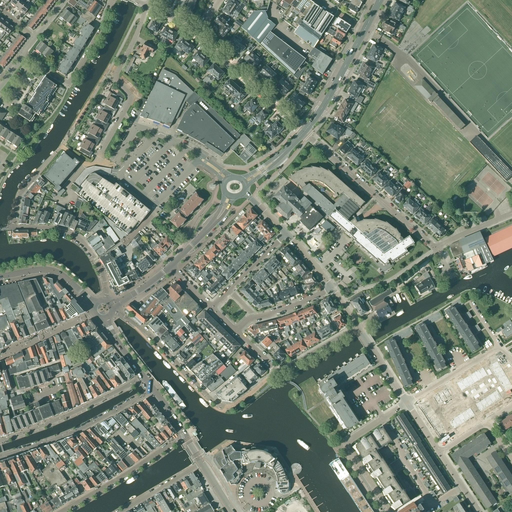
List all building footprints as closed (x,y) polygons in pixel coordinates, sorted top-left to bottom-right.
[(25,4),(22,2),(23,0),(23,1),(23,0),(20,0),(20,1),(15,7),(20,11),(25,4)] [(85,9),(87,5),(79,0),(77,3),(76,2),(74,4),(73,6),(74,7),(77,3),(85,9)] [(164,0),(168,1),(168,2),(172,3),(172,4),(175,5),(175,6),(181,8),(181,9),(186,11),(185,11),(192,13),(196,0),(164,0)] [(234,10),(236,7),(239,9),(240,6),(231,0),(229,0),(226,5),(234,10)] [(281,0),(281,1),(290,6),(281,18),(296,29),(293,33),(313,48),(334,17),(307,0),(281,0)] [(359,9),(361,3),(355,0),(348,0),(352,2),(351,3),(350,4),(359,9)] [(25,4),(20,11),(25,15),(30,8),(26,5),(27,4),(28,5),(30,2),(28,1),(25,4)] [(48,12),(51,7),(45,2),(41,7),(48,12)] [(95,17),(102,7),(95,2),(93,4),(90,8),(88,11),(87,12),(95,17)] [(350,4),(351,3),(350,3),(349,4),(346,2),(344,4),(349,7),(348,9),(356,14),(359,9),(350,4)] [(391,9),(400,15),(402,11),(403,12),(405,9),(395,4),(393,7),(392,6),(391,9)] [(239,14),(234,10),(226,5),(224,9),(223,12),(232,18),(234,15),(236,17),(239,14)] [(44,17),(48,12),(41,7),(37,11),(44,17)] [(399,18),(400,15),(391,9),(389,12),(390,13),(389,16),(398,21),(400,18),(399,18)] [(65,21),(71,14),(65,10),(59,17),(65,21)] [(40,21),(44,17),(37,11),(33,16),(40,21)] [(96,18),(95,17),(87,12),(84,15),(82,14),(81,17),(86,21),(91,25),(96,18)] [(304,61),(304,60),(269,34),(276,25),(267,19),(268,18),(264,12),(254,12),(241,28),(293,76),(304,61)] [(71,14),(65,21),(71,26),(77,19),(71,14)] [(37,26),(40,21),(33,16),(30,21),(37,26)] [(228,27),(225,24),(226,23),(223,20),(223,19),(220,16),(214,22),(217,24),(216,25),(216,26),(215,27),(215,28),(216,29),(216,30),(217,31),(218,31),(217,32),(223,37),(229,29),(233,32),(234,31),(235,32),(240,27),(234,23),(231,27),(229,26),(228,27)] [(84,23),(86,21),(81,17),(77,22),(81,25),(83,23),(84,23)] [(346,34),(350,27),(338,18),(337,19),(335,18),(331,24),(333,25),(336,27),(338,29),(346,34)] [(4,31),(9,25),(4,21),(0,26),(0,30),(0,29),(1,29),(4,31)] [(33,31),(37,26),(30,21),(26,26),(33,31)] [(160,25),(156,23),(156,22),(154,21),(154,23),(153,22),(148,31),(151,34),(152,31),(156,33),(160,25)] [(389,24),(384,22),(381,27),(387,30),(386,33),(392,36),(396,28),(398,26),(395,24),(390,22),(389,24)] [(4,31),(0,35),(0,40),(5,34),(4,33),(5,32),(9,35),(14,28),(9,25),(4,31)] [(63,63),(59,69),(60,69),(59,73),(65,77),(94,29),(87,25),(85,28),(84,27),(82,30),(81,30),(80,33),(82,34),(78,40),(77,39),(76,39),(74,41),(75,42),(73,45),(75,46),(73,49),(70,47),(68,50),(70,51),(66,56),(65,56),(63,59),(61,62),(63,63)] [(163,46),(164,43),(171,31),(164,27),(163,30),(161,35),(164,37),(164,38),(165,39),(164,40),(163,39),(162,42),(161,41),(160,43),(163,46)] [(346,34),(338,29),(336,33),(328,28),(327,31),(342,40),(343,38),(344,37),(345,37),(346,35),(345,34),(346,34)] [(171,31),(164,43),(163,46),(165,47),(166,45),(168,42),(167,41),(168,40),(169,41),(169,40),(173,42),(176,37),(176,38),(178,35),(171,31)] [(341,42),(342,40),(327,31),(325,33),(334,38),(331,42),(329,45),(335,49),(337,45),(339,46),(339,45),(341,45),(341,44),(341,43),(341,42)] [(14,39),(22,45),(26,40),(18,34),(14,39)] [(239,44),(242,40),(239,37),(238,38),(236,36),(230,43),(229,45),(231,47),(231,48),(233,50),(239,44)] [(18,49),(22,45),(14,39),(11,43),(18,49)] [(180,54),(188,43),(183,39),(177,46),(180,48),(177,52),(180,54)] [(41,54),(47,47),(41,42),(36,50),(41,54)] [(155,48),(150,46),(150,45),(145,42),(143,47),(141,47),(140,49),(141,50),(139,54),(141,55),(140,57),(144,60),(148,52),(152,54),(155,48)] [(15,54),(18,49),(11,43),(7,48),(15,54)] [(192,55),(196,50),(193,48),(193,47),(188,43),(180,54),(182,56),(185,52),(188,54),(189,53),(192,55)] [(252,45),(250,43),(247,46),(244,44),(242,46),(239,44),(233,50),(235,52),(236,52),(238,54),(240,52),(241,53),(246,47),(249,49),(252,45)] [(370,52),(382,58),(384,56),(380,54),(382,50),(373,46),(372,47),(371,48),(371,49),(370,52)] [(47,47),(41,54),(47,59),(53,52),(47,47)] [(11,59),(15,54),(7,48),(3,53),(11,59)] [(315,61),(311,67),(322,75),(332,60),(314,49),(308,56),(315,61)] [(194,66),(204,56),(199,51),(198,52),(196,50),(192,55),(194,57),(192,58),(196,61),(192,65),(194,66)] [(249,64),(259,54),(258,52),(254,56),(251,53),(247,57),(247,56),(246,56),(247,57),(244,59),(245,60),(245,61),(246,63),(247,62),(249,64)] [(381,61),(382,58),(370,52),(368,55),(367,57),(366,58),(375,63),(377,59),(381,61)] [(0,57),(7,63),(11,59),(3,53),(0,57)] [(259,54),(249,64),(252,66),(251,67),(253,69),(254,68),(255,69),(257,66),(257,67),(258,66),(257,66),(261,62),(257,59),(261,55),(259,54)] [(204,56),(194,66),(196,68),(199,64),(203,67),(209,60),(204,56)] [(130,71),(132,68),(132,67),(131,67),(135,58),(131,57),(126,68),(124,72),(126,73),(128,69),(130,71)] [(205,82),(206,83),(209,79),(209,80),(218,71),(219,69),(213,64),(211,66),(212,67),(208,71),(210,74),(209,75),(207,77),(206,77),(205,77),(202,81),(204,83),(205,82)] [(375,66),(375,65),(374,65),(373,67),(366,64),(365,65),(363,64),(362,66),(362,67),(361,68),(361,69),(369,74),(372,75),(376,69),(378,70),(379,68),(375,66)] [(265,78),(275,66),(274,65),(273,66),(269,70),(266,67),(262,70),(262,71),(259,73),(260,74),(260,75),(262,76),(265,78)] [(304,84),(312,89),(313,89),(314,88),(315,87),(314,86),(316,83),(314,81),(315,80),(310,78),(311,76),(312,77),(314,73),(312,72),(313,69),(307,65),(305,68),(309,70),(306,74),(307,74),(305,77),(308,78),(304,84)] [(275,66),(265,78),(267,80),(267,81),(268,83),(269,82),(270,83),(272,80),(273,80),(272,80),(276,76),(272,73),(276,69),(276,68),(277,68),(275,66)] [(209,80),(206,83),(209,86),(214,80),(214,79),(215,78),(218,80),(222,76),(222,77),(224,74),(219,69),(218,71),(209,80)] [(367,77),(369,74),(361,69),(360,70),(359,72),(358,74),(360,75),(359,77),(365,80),(368,82),(369,81),(370,79),(367,77)] [(156,83),(139,117),(143,118),(143,119),(146,120),(146,119),(154,122),(160,124),(163,125),(170,128),(175,117),(178,118),(185,102),(194,93),(178,78),(175,76),(163,70),(156,83)] [(24,112),(21,110),(18,115),(30,123),(31,121),(32,122),(35,118),(33,118),(36,114),(38,116),(39,115),(41,116),(49,104),(47,103),(48,101),(47,101),(48,100),(49,101),(57,89),(56,88),(57,87),(45,78),(35,93),(36,94),(27,108),(24,112)] [(288,81),(286,79),(283,82),(280,80),(279,82),(279,83),(275,87),(276,88),(276,89),(277,90),(279,92),(288,81)] [(288,81),(279,92),(281,94),(282,94),(283,94),(285,95),(289,91),(290,91),(292,88),(290,86),(290,85),(288,84),(289,83),(290,83),(292,81),(290,79),(288,81)] [(437,95),(422,79),(414,86),(428,101),(428,100),(429,101),(429,102),(431,103),(433,101),(433,102),(437,106),(461,130),(465,126),(438,97),(438,96),(437,94),(437,95)] [(226,95),(235,85),(230,80),(226,84),(225,84),(225,85),(224,87),(228,91),(227,92),(226,91),(224,93),(226,95)] [(304,84),(300,82),(299,85),(303,87),(299,93),(303,96),(305,93),(309,96),(309,95),(310,95),(311,93),(311,92),(312,89),(304,84)] [(374,87),(364,82),(363,85),(356,82),(356,83),(354,82),(351,87),(360,92),(361,89),(365,91),(367,88),(368,87),(372,90),(374,87)] [(235,96),(241,90),(235,85),(226,95),(228,97),(230,94),(229,94),(230,92),(234,96),(235,96)] [(358,95),(360,92),(351,87),(348,93),(350,94),(349,95),(356,98),(354,101),(360,104),(363,99),(360,97),(358,95)] [(234,96),(234,97),(231,100),(233,102),(235,101),(237,99),(240,102),(247,95),(241,90),(235,96),(234,96)] [(106,100),(116,106),(119,102),(121,104),(123,100),(110,93),(106,100)] [(194,93),(185,102),(191,107),(184,114),(176,131),(177,131),(177,130),(182,132),(182,133),(188,136),(194,140),(199,143),(205,146),(205,145),(210,148),(210,149),(211,148),(216,152),(215,153),(216,152),(220,155),(220,156),(239,136),(194,93)] [(299,110),(304,105),(299,100),(300,98),(297,96),(291,103),(299,110)] [(114,110),(116,106),(106,100),(104,104),(106,105),(104,108),(115,115),(117,111),(114,110)] [(253,111),(258,106),(252,100),(244,108),(241,112),(244,114),(247,110),(251,114),(252,114),(253,114),(253,113),(253,112),(253,111)] [(353,113),(357,104),(353,102),(352,104),(347,101),(347,102),(345,100),(342,105),(341,105),(341,106),(353,113)] [(353,113),(341,106),(339,108),(339,107),(337,110),(338,111),(337,111),(345,116),(347,112),(352,115),(353,113)] [(113,118),(115,115),(104,108),(102,112),(100,110),(98,114),(108,120),(110,117),(113,118)] [(265,114),(262,111),(256,118),(255,117),(254,118),(253,117),(249,121),(252,125),(254,123),(258,126),(261,122),(261,123),(262,122),(264,121),(263,120),(268,115),(268,114),(266,113),(265,113),(265,114)] [(345,116),(337,111),(337,112),(337,113),(335,117),(337,119),(336,120),(341,123),(342,122),(344,124),(347,117),(345,116)] [(106,124),(108,120),(98,114),(95,118),(98,120),(96,123),(106,129),(108,125),(106,124)] [(277,133),(277,134),(278,134),(281,131),(283,129),(276,122),(273,126),(271,124),(268,122),(266,123),(277,133)] [(105,132),(106,129),(96,123),(94,126),(92,125),(90,129),(100,135),(102,131),(105,132)] [(271,140),(277,134),(277,133),(266,123),(265,125),(267,127),(266,128),(268,129),(265,133),(269,137),(269,138),(271,140)] [(331,124),(326,132),(328,133),(331,135),(331,136),(337,140),(337,139),(340,135),(342,137),(346,132),(347,133),(346,135),(349,137),(352,133),(347,130),(343,127),(342,130),(336,126),(335,127),(331,124)] [(0,136),(5,140),(11,131),(5,127),(0,134),(0,136)] [(98,138),(100,135),(90,129),(87,133),(89,134),(88,137),(98,143),(100,140),(98,138)] [(11,144),(17,135),(11,131),(5,140),(11,144)] [(21,143),(23,139),(17,135),(11,144),(17,148),(21,143)] [(258,148),(244,135),(246,136),(241,142),(239,140),(230,149),(233,151),(240,144),(244,148),(243,149),(245,150),(239,157),(244,162),(252,155),(253,156),(257,152),(256,151),(258,148)] [(477,136),(470,143),(506,182),(511,176),(511,172),(507,167),(506,168),(505,167),(505,166),(494,154),(494,155),(492,153),(493,153),(481,141),(480,140),(480,139),(477,136)] [(96,146),(98,143),(88,137),(86,140),(84,139),(82,143),(92,149),(94,145),(96,146)] [(345,144),(339,150),(340,151),(339,151),(342,154),(343,153),(345,155),(350,148),(351,149),(353,147),(347,141),(345,144)] [(90,153),(92,149),(82,143),(79,147),(81,148),(80,152),(90,158),(92,154),(90,153)] [(352,161),(361,150),(359,148),(357,151),(355,153),(352,150),(346,156),(347,157),(347,158),(349,159),(350,159),(352,161)] [(361,150),(352,161),(354,163),(354,164),(356,165),(357,165),(357,166),(363,160),(360,157),(361,155),(363,152),(361,150)] [(73,162),(65,155),(65,154),(64,152),(61,156),(62,157),(59,160),(58,159),(56,161),(57,162),(54,166),(53,165),(51,167),(52,168),(49,171),(48,171),(46,172),(47,173),(44,177),(56,187),(53,190),(60,195),(64,191),(59,187),(79,163),(75,160),(73,162)] [(372,165),(372,164),(370,163),(370,161),(368,159),(367,160),(365,161),(359,168),(360,168),(360,169),(362,171),(363,171),(365,173),(372,165)] [(372,165),(365,173),(367,175),(367,176),(369,177),(370,177),(370,178),(376,171),(373,168),(374,167),(374,166),(376,164),(374,162),(372,164),(372,165)] [(83,170),(73,184),(78,188),(74,193),(79,196),(77,200),(82,203),(83,200),(103,216),(121,240),(123,238),(123,237),(124,237),(125,237),(135,230),(139,224),(149,211),(104,175),(112,176),(113,169),(93,167),(83,170)] [(320,169),(311,167),(310,168),(312,168),(311,168),(302,169),(303,169),(303,170),(294,173),(296,173),(288,179),(289,178),(289,179),(289,180),(297,186),(296,187),(297,187),(298,185),(301,189),(302,188),(303,189),(302,190),(306,193),(306,194),(315,202),(313,205),(327,218),(329,217),(354,240),(354,241),(376,261),(377,260),(384,266),(388,263),(387,262),(389,260),(391,263),(407,252),(405,250),(414,244),(409,236),(403,240),(402,239),(400,237),(400,238),(399,237),(400,237),(400,236),(395,229),(395,230),(386,223),(385,223),(386,223),(385,223),(374,220),(362,220),(362,221),(363,221),(356,223),(352,214),(358,207),(360,209),(360,208),(359,208),(364,203),(327,170),(327,171),(328,172),(319,168),(320,169)] [(387,172),(386,172),(384,170),(380,175),(378,173),(371,180),(374,182),(375,182),(377,183),(382,177),(383,176),(387,172)] [(382,177),(377,183),(379,185),(378,186),(381,188),(387,181),(385,179),(386,178),(385,178),(389,174),(387,172),(383,176),(382,177)] [(35,184),(40,189),(46,182),(40,177),(35,184)] [(388,193),(393,186),(391,184),(392,183),(390,181),(383,189),(385,190),(384,191),(386,193),(387,193),(388,193)] [(35,195),(40,189),(35,184),(29,190),(35,195)] [(393,186),(388,193),(388,195),(390,196),(391,196),(392,197),(400,188),(401,188),(403,186),(401,185),(400,187),(398,185),(396,188),(393,186)] [(296,199),(295,198),(284,187),(274,197),(282,205),(277,205),(274,208),(278,213),(280,213),(281,215),(282,216),(287,220),(290,216),(290,215),(294,214),(299,218),(301,220),(299,222),(309,231),(313,226),(318,221),(322,217),(312,208),(311,208),(312,206),(304,198),(301,201),(301,203),(296,198),(296,199)] [(399,203),(405,197),(402,194),(405,192),(401,189),(399,191),(400,192),(395,197),(396,198),(395,200),(396,200),(396,201),(397,203),(399,203)] [(30,201),(35,195),(29,190),(23,197),(30,201)] [(203,201),(194,192),(192,194),(194,192),(196,194),(180,210),(178,209),(174,213),(177,216),(176,216),(177,218),(175,220),(173,219),(173,220),(172,220),(171,222),(170,221),(169,221),(170,222),(178,229),(186,220),(184,219),(186,217),(187,218),(190,215),(189,214),(192,211),(192,212),(198,206),(197,206),(200,203),(200,204),(203,201)] [(29,208),(30,201),(23,197),(21,207),(29,208)] [(407,211),(416,200),(415,199),(413,201),(414,202),(412,203),(408,200),(403,206),(404,207),(404,208),(407,211)] [(415,205),(418,202),(416,200),(407,211),(411,214),(412,214),(418,208),(419,206),(417,204),(415,205)] [(28,216),(29,208),(21,207),(20,215),(28,216)] [(79,221),(82,215),(85,209),(80,207),(75,218),(74,220),(70,229),(74,231),(75,228),(79,221)] [(418,221),(425,214),(423,212),(424,211),(421,208),(414,216),(414,217),(418,221)] [(248,212),(246,214),(252,221),(255,223),(257,222),(254,219),(257,216),(250,209),(250,210),(249,210),(248,211),(248,212)] [(50,214),(44,212),(43,214),(38,212),(33,225),(45,224),(50,214)] [(64,215),(63,215),(58,212),(58,213),(57,215),(52,224),(59,226),(63,218),(62,217),(64,215)] [(64,227),(70,215),(65,213),(64,215),(62,217),(63,218),(59,226),(64,227)] [(246,214),(245,214),(245,215),(244,214),(243,216),(241,219),(248,225),(252,221),(246,214)] [(425,214),(418,221),(423,225),(424,224),(424,225),(430,218),(425,214)] [(26,225),(28,216),(20,215),(18,225),(26,225)] [(74,220),(75,218),(70,215),(64,227),(69,228),(70,229),(74,220)] [(86,218),(82,215),(79,221),(75,228),(86,233),(87,231),(88,232),(98,222),(97,221),(97,222),(92,221),(91,223),(85,220),(86,218)] [(102,242),(109,237),(102,228),(107,224),(102,218),(91,231),(94,234),(86,240),(92,249),(102,242),(101,242),(102,242)] [(253,231),(248,225),(241,219),(239,221),(238,221),(237,222),(237,223),(236,224),(243,230),(245,228),(247,229),(250,232),(251,233),(253,231)] [(430,230),(436,223),(432,219),(426,226),(430,230)] [(326,221),(321,226),(329,234),(335,228),(326,221)] [(260,232),(267,226),(266,226),(266,225),(265,224),(264,224),(262,222),(253,231),(255,232),(258,230),(260,232)] [(444,223),(443,222),(440,224),(439,226),(436,223),(430,230),(435,234),(444,223)] [(444,223),(435,234),(439,238),(445,231),(443,229),(448,223),(445,222),(444,223)] [(230,230),(242,242),(244,240),(242,237),(241,237),(241,236),(243,234),(235,225),(234,225),(233,225),(232,227),(232,228),(230,230)] [(494,257),(511,248),(511,225),(485,238),(494,257)] [(271,231),(269,229),(269,228),(268,227),(267,227),(267,226),(260,232),(263,235),(260,237),(256,240),(259,242),(263,238),(264,238),(271,231)] [(114,244),(119,240),(109,227),(105,231),(114,244)] [(240,244),(242,242),(230,230),(229,231),(228,232),(227,232),(226,233),(226,234),(225,234),(232,241),(235,238),(235,239),(236,239),(238,241),(237,241),(240,244)] [(263,238),(259,242),(262,246),(264,244),(262,242),(265,240),(267,241),(268,241),(270,239),(269,239),(273,235),(274,235),(274,233),(273,233),(271,230),(271,231),(264,238),(263,238)] [(469,258),(488,250),(483,238),(480,233),(459,241),(459,242),(462,248),(452,252),(454,257),(464,253),(466,259),(469,258)] [(228,244),(229,245),(230,244),(235,249),(237,247),(232,242),(231,243),(224,236),(222,238),(221,238),(220,239),(220,240),(219,240),(226,247),(228,244)] [(104,246),(95,252),(98,257),(106,252),(115,246),(109,237),(102,242),(104,246)] [(160,239),(168,248),(170,247),(171,247),(173,245),(172,244),(173,244),(167,237),(164,240),(162,237),(160,239)] [(331,242),(326,238),(318,247),(323,251),(331,242)] [(167,250),(168,248),(160,239),(158,241),(160,243),(158,246),(164,252),(165,252),(167,251),(167,250)] [(245,240),(256,252),(258,250),(259,250),(260,249),(260,248),(261,247),(255,241),(252,244),(247,239),(246,240),(245,240)] [(222,252),(221,253),(224,256),(226,258),(227,256),(223,252),(223,251),(224,250),(223,249),(226,247),(219,240),(219,241),(218,241),(217,242),(217,243),(215,245),(222,252)] [(255,253),(256,252),(245,240),(243,242),(249,247),(246,250),(253,256),(255,254),(255,253)] [(92,249),(95,252),(104,246),(102,242),(101,242),(102,242),(92,249)] [(450,246),(452,252),(462,248),(459,242),(450,246)] [(164,252),(158,246),(155,243),(151,247),(153,249),(153,250),(159,257),(160,256),(160,257),(163,255),(162,254),(164,252)] [(117,248),(123,254),(126,251),(120,244),(118,246),(117,248)] [(218,255),(219,256),(220,255),(223,258),(224,259),(226,258),(224,256),(221,253),(214,246),(212,248),(211,248),(209,249),(209,250),(215,258),(218,255)] [(282,251),(280,253),(282,255),(278,259),(280,261),(284,257),(284,258),(285,257),(290,252),(286,247),(285,248),(284,248),(282,250),(282,251)] [(120,255),(123,254),(117,248),(99,259),(104,266),(120,255)] [(148,252),(147,251),(147,250),(145,248),(143,250),(146,254),(153,262),(154,261),(155,262),(157,260),(156,259),(157,259),(158,257),(151,249),(148,252)] [(253,256),(246,250),(244,252),(241,249),(239,251),(248,260),(250,258),(253,256)] [(204,255),(210,262),(214,266),(215,264),(213,262),(214,261),(213,260),(215,258),(209,250),(209,251),(207,251),(206,252),(206,253),(204,255)] [(469,258),(472,266),(476,265),(477,269),(481,267),(482,269),(485,268),(487,265),(486,264),(494,261),(492,258),(488,250),(469,258)] [(246,262),(248,260),(239,251),(238,252),(241,255),(238,258),(244,264),(247,262),(246,262)] [(289,262),(295,256),(291,251),(290,252),(285,257),(288,261),(289,262)] [(456,263),(466,259),(464,253),(454,257),(456,263)] [(204,267),(207,264),(209,266),(210,265),(212,267),(214,266),(210,262),(209,262),(203,256),(201,258),(200,258),(198,260),(199,260),(198,261),(204,267)] [(285,266),(284,266),(286,268),(290,263),(293,266),(300,260),(295,256),(289,262),(288,261),(284,265),(285,266)] [(244,264),(238,258),(236,260),(233,257),(231,259),(240,268),(242,266),(244,264)] [(277,267),(280,270),(281,269),(280,267),(279,266),(281,264),(275,257),(271,261),(277,267)] [(141,274),(145,271),(147,269),(151,266),(145,258),(135,266),(141,274)] [(474,270),(472,266),(469,258),(466,259),(456,263),(459,271),(460,273),(468,270),(469,272),(474,270)] [(118,259),(104,266),(111,280),(109,281),(112,289),(113,288),(116,296),(127,291),(125,286),(126,287),(128,285),(129,284),(129,285),(135,281),(141,278),(136,269),(131,261),(122,266),(118,259)] [(238,270),(240,268),(231,259),(229,260),(232,263),(230,266),(236,272),(238,270)] [(202,269),(204,267),(198,261),(197,261),(196,262),(196,263),(194,265),(198,269),(208,280),(210,278),(207,276),(208,274),(206,272),(205,273),(202,269)] [(275,269),(277,267),(271,261),(267,265),(276,274),(278,272),(276,270),(275,269)] [(297,273),(305,267),(301,261),(294,267),(297,270),(296,271),(297,273)] [(236,272),(230,266),(227,268),(224,265),(222,263),(220,265),(223,267),(232,276),(233,274),(234,275),(236,272)] [(264,268),(270,274),(271,273),(275,277),(277,275),(276,274),(267,265),(264,268)] [(198,269),(197,270),(193,266),(191,268),(190,268),(188,270),(189,270),(188,271),(192,275),(191,275),(193,277),(193,276),(194,277),(196,279),(200,275),(204,279),(202,281),(204,284),(208,280),(198,269)] [(230,278),(232,276),(223,267),(221,269),(224,272),(221,274),(227,280),(228,280),(229,280),(230,279),(230,278)] [(296,274),(293,276),(294,278),(299,274),(299,275),(300,274),(303,277),(309,272),(305,267),(297,273),(295,274),(296,274)] [(259,273),(270,283),(271,282),(268,279),(267,277),(269,275),(263,269),(259,273)] [(268,285),(270,283),(259,273),(256,276),(262,282),(264,280),(265,282),(268,285)] [(217,281),(222,286),(223,284),(225,284),(225,282),(226,282),(220,276),(218,278),(214,274),(212,276),(214,278),(216,280),(217,281)] [(307,285),(314,279),(314,278),(313,276),(312,277),(312,276),(311,276),(309,275),(303,279),(307,284),(307,285)] [(263,284),(262,282),(256,276),(252,280),(257,285),(258,286),(260,284),(262,285),(264,288),(266,286),(263,284)] [(67,315),(47,278),(42,278),(46,286),(49,292),(51,296),(64,322),(69,319),(67,315)] [(65,299),(71,296),(68,293),(64,289),(58,282),(53,280),(47,278),(67,315),(69,319),(69,320),(78,316),(70,306),(65,299)] [(429,292),(435,289),(434,287),(429,278),(420,283),(421,284),(416,287),(420,295),(428,290),(429,292)] [(43,295),(41,289),(36,279),(18,283),(30,314),(37,333),(50,327),(42,309),(44,308),(43,306),(49,304),(46,298),(45,299),(43,295)] [(307,285),(307,284),(300,290),(301,293),(304,290),(307,288),(309,291),(313,288),(312,287),(317,283),(314,279),(307,285)] [(217,290),(222,286),(217,281),(212,286),(211,287),(210,286),(215,292),(216,292),(217,291),(217,290)] [(244,294),(251,287),(252,286),(251,285),(254,283),(251,281),(240,291),(244,295),(244,294)] [(288,299),(283,286),(281,281),(279,283),(282,291),(282,292),(279,293),(282,301),(288,299)] [(211,287),(212,286),(210,283),(208,282),(203,286),(206,290),(206,291),(208,293),(209,292),(212,295),(213,295),(214,295),(214,293),(215,292),(210,286),(211,287)] [(291,289),(294,297),(297,295),(298,296),(299,295),(300,294),(301,294),(297,286),(294,288),(291,282),(289,283),(291,289)] [(18,305),(24,303),(16,283),(16,284),(0,286),(0,300),(7,298),(12,309),(16,308),(17,310),(13,311),(23,339),(29,336),(21,316),(22,316),(18,305)] [(181,297),(181,296),(185,292),(183,290),(179,287),(179,286),(175,283),(165,292),(167,294),(174,303),(181,297)] [(294,297),(291,289),(288,290),(287,289),(285,285),(283,286),(288,299),(294,297)] [(258,296),(255,294),(261,289),(258,286),(259,287),(256,290),(254,292),(248,298),(250,300),(250,301),(252,303),(252,302),(258,296)] [(254,292),(251,290),(253,289),(251,287),(244,294),(246,296),(246,297),(248,299),(248,298),(254,292)] [(167,294),(165,292),(162,289),(152,296),(159,302),(155,307),(160,311),(163,307),(164,309),(176,323),(177,325),(172,329),(176,333),(180,329),(184,326),(185,327),(190,323),(185,317),(181,312),(174,303),(167,294)] [(279,293),(277,289),(275,290),(277,294),(272,296),(275,304),(276,303),(277,304),(278,303),(279,302),(282,301),(279,293)] [(191,312),(197,305),(185,292),(181,296),(181,297),(174,303),(181,312),(185,317),(191,312)] [(260,303),(262,301),(260,298),(261,297),(264,294),(262,292),(259,295),(258,296),(252,302),(254,304),(254,305),(256,307),(260,303)] [(392,312),(388,306),(384,299),(389,297),(386,292),(368,302),(372,309),(373,310),(373,312),(376,312),(377,312),(376,313),(380,319),(385,316),(386,317),(389,314),(392,312)] [(355,309),(363,304),(359,298),(363,296),(361,293),(353,298),(354,301),(352,302),(354,305),(353,306),(355,309)] [(58,324),(64,322),(51,296),(46,298),(49,304),(56,320),(58,324)] [(70,306),(76,303),(74,300),(71,296),(65,299),(70,306)] [(157,315),(160,311),(155,307),(159,302),(152,296),(142,307),(151,315),(154,318),(156,316),(157,315)] [(23,339),(13,311),(12,309),(7,298),(0,300),(0,302),(5,316),(6,316),(16,342),(23,339)] [(325,308),(333,304),(329,298),(324,301),(324,300),(321,302),(324,306),(323,307),(324,309),(325,308)] [(269,299),(268,301),(260,303),(256,307),(257,308),(258,308),(259,308),(261,308),(270,305),(270,306),(271,306),(272,306),(272,305),(271,304),(273,303),(269,299)] [(472,353),(480,348),(455,310),(464,304),(460,299),(451,305),(453,307),(446,312),(472,353)] [(363,304),(355,309),(357,312),(358,311),(361,316),(371,310),(366,302),(363,304)] [(18,305),(22,316),(30,336),(30,335),(36,333),(34,327),(33,325),(32,324),(30,317),(28,312),(24,303),(18,305)] [(70,306),(78,316),(79,316),(80,315),(79,315),(82,314),(84,312),(76,303),(77,303),(76,303),(70,306)] [(151,315),(142,307),(139,310),(132,303),(130,304),(126,308),(144,324),(151,315)] [(58,324),(56,320),(49,304),(43,306),(44,308),(46,312),(52,326),(58,324)] [(332,314),(337,311),(336,309),(337,309),(334,305),(333,304),(325,308),(327,312),(324,313),(325,314),(320,317),(322,319),(327,316),(326,316),(331,313),(332,314)] [(194,315),(193,315),(193,316),(190,319),(192,321),(195,318),(194,317),(202,310),(200,308),(200,307),(198,305),(198,306),(197,305),(191,312),(194,315)] [(310,317),(313,322),(315,321),(313,316),(316,314),(313,307),(312,307),(311,307),(307,309),(310,317)] [(310,323),(313,322),(310,317),(307,309),(301,311),(304,320),(305,320),(308,318),(310,323)] [(306,324),(305,320),(304,320),(301,311),(299,312),(295,314),(298,322),(302,321),(304,325),(306,324)] [(337,311),(332,314),(333,316),(335,315),(336,317),(333,319),(339,329),(340,329),(342,328),(342,327),(345,325),(344,322),(343,320),(339,315),(337,311)] [(430,324),(443,317),(440,311),(427,318),(430,324)] [(468,320),(472,317),(469,312),(464,315),(468,320)] [(202,324),(209,317),(208,316),(207,315),(206,315),(204,313),(197,320),(202,324)] [(294,324),(298,322),(295,314),(291,315),(289,316),(292,325),(293,329),(295,328),(294,324)] [(0,341),(3,348),(16,342),(6,316),(5,316),(0,317),(0,341)] [(288,326),(292,325),(289,316),(283,318),(285,327),(287,332),(290,331),(288,326)] [(155,333),(163,325),(156,317),(148,326),(155,333)] [(206,329),(213,321),(211,319),(210,317),(209,317),(202,324),(206,329)] [(285,333),(287,332),(285,327),(283,318),(278,320),(277,320),(276,321),(279,329),(283,327),(285,333)] [(329,325),(323,328),(328,336),(332,334),(331,334),(333,332),(332,330),(333,329),(330,324),(331,324),(328,319),(326,320),(329,325)] [(439,371),(446,367),(425,327),(429,325),(426,319),(422,321),(423,324),(415,328),(439,371)] [(92,332),(97,328),(91,320),(88,321),(86,322),(92,332)] [(511,334),(511,323),(510,320),(503,325),(505,328),(506,327),(507,329),(503,332),(506,338),(511,334)] [(211,333),(217,325),(217,324),(216,323),(215,323),(213,321),(206,329),(211,333)] [(265,332),(266,335),(278,332),(275,321),(263,324),(265,332)] [(91,332),(92,332),(86,322),(81,325),(89,340),(92,336),(93,336),(91,332)] [(188,331),(193,327),(190,323),(185,327),(188,331)] [(264,338),(266,335),(265,332),(263,324),(257,326),(259,334),(261,336),(264,338)] [(89,340),(81,325),(75,327),(75,328),(84,343),(89,340)] [(158,337),(167,328),(163,325),(155,333),(158,337)] [(215,337),(222,329),(220,328),(220,327),(219,326),(218,326),(217,325),(211,333),(215,337)] [(259,333),(259,334),(257,326),(252,327),(250,330),(249,330),(248,331),(249,332),(250,333),(252,335),(253,336),(254,336),(257,334),(259,333)] [(192,335),(196,331),(197,331),(193,327),(188,331),(192,335)] [(400,340),(413,333),(410,327),(397,334),(400,340)] [(82,344),(84,343),(75,328),(71,330),(81,347),(83,345),(82,344)] [(102,342),(106,339),(102,334),(97,328),(92,332),(91,332),(93,336),(92,336),(89,340),(84,343),(82,344),(83,345),(89,354),(96,349),(96,348),(101,344),(101,345),(103,344),(102,342)] [(170,332),(167,328),(158,337),(161,340),(170,332)] [(324,339),(328,336),(323,328),(316,332),(319,338),(320,337),(322,339),(324,338),(324,339)] [(176,334),(176,333),(172,329),(170,332),(161,340),(165,344),(172,337),(170,335),(172,332),(175,335),(176,334)] [(179,337),(184,333),(180,329),(176,333),(176,334),(179,337)] [(219,341),(226,334),(226,333),(224,331),(222,329),(215,337),(219,341)] [(81,347),(71,330),(66,332),(77,350),(78,349),(81,347)] [(306,333),(313,344),(316,343),(317,343),(318,342),(318,341),(319,341),(314,333),(311,335),(308,331),(306,333)] [(72,354),(77,350),(66,332),(59,335),(66,353),(65,353),(65,355),(68,366),(72,366),(80,363),(86,360),(84,358),(81,353),(75,358),(72,354)] [(184,333),(179,337),(183,342),(184,341),(184,342),(186,340),(185,340),(188,337),(184,333)] [(198,333),(198,334),(194,337),(190,341),(194,345),(202,337),(198,333)] [(296,344),(300,352),(301,351),(301,352),(304,350),(306,349),(301,341),(302,340),(298,333),(295,335),(299,342),(296,344)] [(311,346),(313,344),(306,333),(305,334),(307,338),(303,340),(308,347),(309,347),(310,346),(311,346)] [(224,345),(230,338),(228,336),(229,335),(227,334),(226,334),(219,341),(224,345)] [(66,353),(59,335),(53,338),(57,350),(59,357),(65,355),(65,353),(66,353)] [(405,388),(413,384),(395,343),(399,341),(396,335),(392,337),(393,339),(385,343),(405,388)] [(273,342),(275,344),(281,341),(280,338),(274,341),(274,340),(270,336),(267,336),(266,338),(267,338),(261,343),(264,346),(264,347),(265,348),(266,348),(268,346),(273,342)] [(296,344),(292,336),(290,338),(294,345),(291,347),(295,355),(296,354),(297,354),(298,354),(298,353),(300,352),(296,344)] [(179,340),(180,339),(178,337),(175,340),(172,337),(165,344),(169,349),(177,342),(179,340)] [(53,361),(54,362),(55,361),(58,360),(54,343),(52,338),(48,340),(50,345),(55,360),(53,361)] [(228,349),(235,342),(234,342),(234,341),(233,340),(232,340),(230,338),(224,345),(228,349)] [(105,351),(112,346),(108,341),(106,339),(102,342),(103,344),(101,345),(101,344),(96,348),(96,349),(98,351),(100,350),(102,353),(105,351)] [(51,363),(54,362),(53,361),(55,360),(50,345),(48,340),(43,342),(47,353),(49,353),(49,356),(48,357),(49,358),(51,363)] [(47,353),(43,342),(38,344),(38,345),(44,360),(49,358),(48,357),(49,356),(49,353),(47,353)] [(177,342),(169,349),(173,353),(183,344),(184,343),(182,342),(179,345),(177,342)] [(235,342),(228,349),(233,353),(239,346),(237,344),(236,342),(235,343),(235,342)] [(280,349),(275,344),(273,342),(268,346),(271,349),(273,347),(275,350),(274,351),(276,353),(274,355),(276,358),(276,359),(278,360),(281,363),(285,359),(284,357),(285,356),(279,350),(280,349)] [(295,355),(291,347),(288,342),(285,344),(288,349),(285,350),(290,358),(291,357),(291,358),(292,357),(293,356),(295,355)] [(44,360),(38,345),(33,347),(35,351),(39,364),(40,363),(41,366),(45,365),(44,360)] [(84,358),(89,354),(83,345),(81,347),(78,349),(81,353),(84,358)] [(186,353),(192,347),(190,345),(186,349),(184,347),(175,355),(179,359),(186,353)] [(40,366),(39,364),(35,351),(33,347),(27,349),(31,360),(25,362),(27,368),(27,370),(40,366)] [(24,357),(25,362),(31,360),(27,349),(22,352),(24,357)] [(100,355),(105,351),(102,353),(100,350),(98,351),(96,349),(89,354),(93,359),(100,355)] [(27,368),(25,362),(24,357),(22,352),(12,357),(14,362),(15,364),(17,371),(27,368)] [(243,362),(250,355),(248,353),(246,353),(245,352),(244,352),(240,356),(238,354),(235,357),(239,361),(240,360),(243,362)] [(190,357),(186,353),(179,359),(183,363),(190,357)] [(93,359),(89,354),(84,358),(86,360),(89,364),(94,361),(93,359)] [(197,361),(201,357),(198,354),(192,359),(185,366),(190,371),(197,365),(194,362),(196,361),(197,361)] [(226,368),(227,369),(232,363),(228,360),(223,365),(212,354),(198,364),(190,371),(202,383),(208,378),(212,375),(223,365),(226,368)] [(363,355),(362,354),(359,356),(359,357),(357,359),(356,358),(353,360),(353,361),(351,363),(350,362),(346,364),(347,365),(344,367),(344,366),(340,369),(341,370),(338,371),(337,370),(334,373),(334,374),(332,375),(331,374),(327,377),(328,378),(325,380),(325,379),(321,381),(322,382),(317,385),(324,395),(325,394),(325,395),(324,396),(326,399),(327,398),(332,405),(331,406),(347,430),(358,423),(342,398),(339,400),(332,390),(371,364),(365,354),(363,355)] [(69,368),(68,366),(65,355),(59,357),(62,368),(62,369),(69,368)] [(250,355),(243,362),(245,365),(243,367),(242,367),(237,371),(240,374),(245,369),(254,360),(252,359),(252,357),(250,355)] [(14,362),(12,357),(5,360),(8,372),(9,374),(10,376),(18,373),(17,371),(15,364),(14,362)] [(111,358),(111,359),(115,363),(128,381),(134,376),(134,375),(129,368),(127,364),(122,358),(118,361),(117,360),(116,360),(114,357),(112,358),(111,358)] [(110,370),(121,385),(122,385),(127,381),(120,371),(110,359),(105,363),(110,370)] [(90,366),(89,364),(86,360),(80,363),(72,366),(68,366),(69,368),(72,377),(76,376),(79,384),(87,402),(94,399),(83,379),(89,376),(101,395),(108,392),(93,371),(94,371),(90,366)] [(7,373),(3,361),(0,362),(0,371),(4,384),(6,391),(12,389),(8,374),(7,373)] [(497,361),(490,366),(493,370),(500,366),(497,361)] [(110,370),(105,363),(99,367),(100,369),(104,374),(115,388),(121,385),(110,370)] [(252,370),(254,368),(253,367),(254,366),(251,364),(249,367),(250,368),(240,376),(239,374),(215,395),(220,401),(232,403),(247,389),(245,386),(248,383),(249,385),(258,377),(257,376),(257,375),(252,370)] [(252,370),(257,375),(258,374),(259,374),(260,376),(264,371),(260,366),(260,365),(258,364),(254,368),(252,370)] [(51,367),(53,373),(60,371),(58,365),(51,367)] [(216,373),(218,376),(226,368),(223,365),(216,372),(216,373)] [(227,369),(226,368),(218,376),(221,379),(214,384),(213,383),(206,388),(211,393),(224,382),(236,372),(230,366),(227,369)] [(500,366),(493,370),(495,375),(503,370),(500,366)] [(52,373),(53,373),(51,367),(44,369),(44,370),(44,371),(48,383),(48,382),(48,381),(50,380),(50,378),(53,377),(52,373)] [(74,385),(79,384),(76,376),(72,377),(69,368),(62,369),(64,374),(66,384),(73,382),(74,385)] [(483,368),(479,370),(483,378),(488,375),(483,368)] [(109,391),(115,388),(104,374),(100,369),(95,372),(109,391)] [(479,370),(474,373),(479,380),(483,378),(479,370)] [(503,370),(495,375),(498,379),(505,374),(503,370)] [(8,401),(6,391),(4,384),(0,371),(0,410),(7,435),(13,433),(12,428),(10,419),(6,401),(8,401)] [(40,385),(48,383),(44,371),(37,373),(40,385)] [(33,387),(40,385),(37,373),(29,375),(33,387)] [(206,388),(220,377),(218,376),(216,373),(202,384),(206,388)] [(474,373),(470,376),(474,383),(479,380),(474,373)] [(505,374),(498,379),(500,383),(508,379),(505,374)] [(26,389),(33,387),(29,375),(23,377),(26,389)] [(26,389),(23,377),(22,378),(22,376),(16,378),(19,390),(25,388),(25,390),(26,389)] [(94,399),(101,395),(89,376),(83,379),(94,399)] [(470,376),(465,378),(470,386),(474,383),(470,376)] [(245,386),(247,389),(251,386),(260,379),(258,377),(249,385),(248,383),(245,386)] [(465,378),(461,381),(466,388),(470,386),(465,378)] [(508,379),(500,383),(503,388),(511,383),(508,379)] [(461,381),(457,383),(461,391),(466,388),(461,381)] [(80,405),(74,385),(73,382),(66,384),(73,409),(75,408),(78,407),(80,405)] [(511,385),(511,383),(503,388),(506,392),(511,388),(511,385)] [(80,405),(87,402),(79,384),(74,385),(80,405)] [(451,387),(446,390),(451,397),(455,394),(451,387)] [(446,390),(442,392),(446,400),(451,397),(446,390)] [(497,390),(493,393),(497,401),(502,398),(497,390)] [(442,392),(438,395),(442,402),(446,400),(442,392)] [(493,393),(488,396),(493,403),(497,401),(493,393)] [(61,400),(64,413),(71,410),(67,394),(60,396),(61,400)] [(438,395),(433,398),(438,405),(442,402),(438,395)] [(22,396),(10,399),(12,405),(24,401),(22,396)] [(488,396),(484,399),(489,406),(493,403),(488,396)] [(149,410),(151,408),(154,406),(148,398),(142,402),(149,410)] [(484,399),(480,402),(485,409),(489,406),(484,399)] [(53,417),(64,413),(61,400),(49,405),(53,417)] [(24,401),(12,405),(13,411),(25,407),(24,401)] [(153,416),(144,406),(141,402),(134,406),(138,410),(145,418),(147,420),(153,416)] [(427,402),(420,407),(423,411),(430,407),(427,402)] [(480,402),(476,404),(480,412),(485,409),(480,402)] [(42,412),(40,409),(40,407),(38,403),(34,404),(35,409),(36,409),(37,410),(11,420),(11,419),(10,419),(12,428),(13,433),(14,433),(15,432),(43,421),(40,413),(42,412)] [(43,421),(53,417),(49,405),(40,409),(42,412),(40,413),(43,421)] [(143,419),(145,418),(138,410),(134,406),(127,410),(130,414),(137,420),(140,417),(143,419)] [(153,415),(158,411),(154,406),(151,408),(151,409),(150,410),(153,415)] [(430,407),(423,411),(426,416),(433,411),(430,407)] [(470,408),(466,411),(471,418),(475,415),(470,408)] [(144,428),(137,420),(130,414),(127,410),(121,413),(140,434),(141,435),(146,430),(144,428)] [(433,411),(426,416),(428,420),(436,415),(433,411)] [(466,411),(462,414),(466,421),(471,418),(466,411)] [(133,438),(138,434),(120,414),(113,417),(113,418),(133,438)] [(160,424),(165,420),(161,414),(156,418),(160,424)] [(398,423),(406,419),(403,414),(395,419),(398,423)] [(462,414),(457,416),(462,424),(466,421),(462,414)] [(436,415),(428,420),(431,424),(439,419),(436,415)] [(511,426),(511,415),(501,423),(506,430),(511,426)] [(457,416),(453,419),(458,426),(462,424),(457,416)] [(99,424),(110,436),(120,427),(112,419),(107,424),(105,422),(99,424)] [(401,428),(409,423),(406,419),(398,423),(401,428)] [(439,419),(431,424),(434,428),(441,423),(439,419)] [(453,419),(449,422),(454,429),(458,426),(453,419)] [(163,427),(166,432),(170,437),(176,433),(173,429),(171,427),(168,423),(165,420),(160,424),(161,424),(162,425),(161,426),(163,427)] [(405,433),(412,428),(409,423),(401,428),(405,433)] [(441,423),(434,428),(437,433),(444,428),(441,423)] [(104,441),(110,436),(99,424),(96,426),(96,427),(94,429),(104,441)] [(165,433),(166,432),(163,427),(157,432),(165,441),(169,438),(165,433)] [(392,441),(383,427),(378,430),(377,430),(376,430),(375,431),(374,432),(373,433),(374,434),(373,434),(374,434),(366,439),(365,438),(364,438),(363,439),(362,440),(361,441),(362,442),(361,442),(356,446),(357,448),(356,448),(360,454),(360,455),(363,460),(363,461),(363,462),(363,463),(364,464),(364,465),(365,466),(365,465),(365,466),(366,466),(372,475),(371,475),(372,475),(371,476),(372,477),(373,478),(375,479),(376,479),(384,491),(384,492),(383,492),(383,493),(384,494),(384,495),(385,496),(385,497),(386,496),(386,497),(392,506),(392,507),(392,508),(393,509),(394,509),(394,510),(395,510),(396,510),(411,501),(378,451),(392,441)] [(104,441),(94,429),(93,428),(87,431),(86,431),(94,440),(95,439),(100,445),(104,441)] [(165,441),(157,432),(154,428),(152,430),(157,435),(154,437),(161,445),(161,444),(162,444),(163,443),(165,441)] [(408,438),(415,433),(412,428),(405,433),(408,438)] [(444,428),(437,433),(440,437),(447,432),(444,428)] [(140,435),(144,438),(154,450),(160,445),(153,438),(152,436),(146,430),(141,435),(140,434),(140,435)] [(102,461),(105,459),(98,451),(97,451),(95,449),(99,447),(85,432),(79,434),(82,438),(93,451),(102,461)] [(411,442),(418,437),(415,433),(408,438),(411,442)] [(93,451),(82,438),(79,434),(79,435),(72,437),(73,439),(87,455),(93,451)] [(477,455),(491,446),(489,444),(490,443),(484,435),(452,456),(457,464),(458,464),(488,508),(496,503),(467,458),(475,453),(477,455)] [(82,460),(87,455),(73,439),(72,437),(65,440),(68,444),(82,460)] [(420,443),(421,442),(418,437),(411,442),(414,447),(420,443)] [(126,453),(123,450),(113,439),(107,444),(112,449),(125,464),(128,468),(135,463),(132,460),(126,453)] [(68,444),(65,440),(58,442),(61,446),(72,460),(73,462),(83,475),(84,474),(85,475),(90,471),(88,468),(89,466),(85,461),(83,462),(82,460),(68,444)] [(71,463),(73,462),(72,460),(61,446),(58,442),(50,445),(64,462),(68,459),(71,463)] [(154,450),(147,442),(142,445),(139,448),(138,447),(134,451),(141,459),(146,456),(146,455),(147,455),(149,453),(154,450)] [(423,447),(420,443),(414,447),(413,447),(416,452),(423,447)] [(54,461),(59,457),(52,449),(49,445),(43,448),(51,458),(54,461)] [(132,460),(135,463),(141,459),(128,445),(123,450),(126,453),(132,460)] [(232,448),(231,446),(226,449),(225,448),(222,451),(222,452),(215,456),(215,457),(215,458),(215,459),(215,460),(214,461),(225,479),(227,483),(229,482),(231,486),(231,485),(232,485),(233,485),(234,485),(235,485),(236,486),(238,482),(240,479),(240,476),(243,475),(242,467),(249,464),(249,462),(256,461),(259,462),(266,464),(265,466),(272,469),(274,473),(276,477),(277,482),(276,482),(276,485),(276,487),(277,487),(277,489),(278,490),(278,491),(278,492),(279,493),(280,494),(281,494),(282,494),(283,494),(284,494),(285,494),(286,494),(286,493),(287,493),(288,492),(288,491),(289,492),(290,490),(290,489),(290,483),(288,483),(288,481),(286,481),(285,476),(285,475),(283,470),(283,469),(280,465),(279,464),(279,463),(279,464),(276,461),(277,458),(273,457),(273,455),(266,452),(266,453),(262,452),(256,451),(252,451),(252,450),(244,451),(244,452),(240,453),(239,453),(239,452),(237,448),(233,447),(232,448)] [(419,457),(426,452),(423,447),(416,452),(419,457)] [(44,463),(51,458),(43,448),(36,450),(39,454),(44,463)] [(121,472),(128,468),(125,464),(112,449),(109,452),(106,454),(108,456),(117,466),(116,466),(121,472)] [(47,468),(44,463),(39,454),(36,450),(29,452),(37,464),(37,465),(39,464),(43,470),(47,468)] [(422,462),(429,457),(426,452),(419,457),(422,462)] [(511,495),(511,494),(511,477),(495,452),(487,458),(502,480),(499,482),(508,496),(511,494),(511,495)] [(41,473),(41,472),(28,453),(21,455),(26,465),(32,474),(37,471),(41,477),(43,475),(41,473)] [(25,465),(26,465),(21,455),(14,458),(16,462),(22,475),(25,474),(23,472),(28,470),(25,465)] [(115,476),(121,472),(116,466),(117,466),(108,456),(105,459),(102,461),(103,462),(108,468),(109,469),(115,476)] [(54,461),(60,469),(65,465),(59,457),(54,461)] [(425,466),(433,461),(429,457),(422,462),(425,466)] [(25,481),(22,475),(16,462),(14,458),(7,460),(19,487),(20,489),(24,487),(24,488),(25,487),(24,485),(26,484),(27,483),(25,481)] [(60,469),(54,461),(51,458),(44,463),(47,468),(43,470),(41,472),(41,473),(43,475),(50,487),(56,484),(58,487),(59,487),(66,498),(68,502),(75,498),(75,499),(78,497),(78,496),(80,495),(77,490),(72,481),(71,479),(67,482),(59,470),(60,469)] [(10,472),(6,461),(5,461),(0,462),(0,467),(3,474),(5,474),(7,479),(5,479),(12,496),(20,493),(10,472)] [(428,471),(436,466),(433,461),(425,466),(428,471)] [(97,467),(97,466),(94,463),(92,464),(89,466),(88,468),(90,471),(98,480),(101,484),(104,482),(108,480),(105,476),(103,473),(100,470),(97,467)] [(431,476),(439,471),(436,466),(428,471),(431,476)] [(108,480),(115,476),(109,469),(108,468),(107,470),(104,467),(100,470),(103,473),(105,476),(108,480)] [(90,483),(86,478),(85,478),(80,471),(76,473),(78,476),(77,477),(80,481),(83,478),(84,479),(80,482),(86,491),(87,492),(94,488),(90,483)] [(94,488),(101,484),(98,480),(90,471),(85,475),(87,477),(86,478),(90,483),(94,488)] [(434,480),(442,475),(439,471),(431,476),(434,480)] [(192,483),(198,480),(197,480),(200,479),(197,475),(195,476),(193,473),(188,476),(191,482),(192,483)] [(437,485),(445,480),(442,475),(434,480),(437,485)] [(187,483),(191,482),(188,476),(179,481),(184,491),(185,492),(186,491),(186,490),(189,488),(188,488),(190,487),(187,483)] [(86,491),(80,482),(79,483),(76,478),(72,481),(77,490),(80,495),(87,492),(86,491)] [(201,491),(203,490),(198,480),(192,483),(191,482),(187,483),(190,487),(188,488),(189,488),(191,493),(188,494),(190,497),(201,491)] [(440,490),(448,485),(445,480),(437,485),(440,490)] [(186,495),(185,492),(184,491),(179,481),(171,486),(178,497),(181,495),(184,495),(184,496),(186,495)] [(56,484),(50,487),(52,489),(53,491),(53,490),(58,498),(58,499),(60,501),(62,505),(68,502),(66,498),(59,487),(58,487),(56,484)] [(448,485),(440,490),(443,495),(451,490),(448,485)] [(178,498),(178,497),(171,486),(166,489),(173,501),(178,498)] [(168,504),(173,501),(166,489),(161,492),(168,504)] [(188,502),(203,493),(201,491),(190,497),(188,494),(186,495),(188,499),(186,500),(188,502)] [(152,497),(157,505),(160,511),(169,511),(171,511),(160,493),(152,497)] [(203,493),(188,502),(190,506),(195,503),(196,504),(198,503),(199,506),(201,505),(202,507),(209,503),(203,493)] [(16,507),(25,503),(22,496),(16,499),(15,499),(13,500),(16,507)] [(57,497),(51,501),(52,502),(56,509),(62,505),(60,501),(58,499),(57,497)] [(154,507),(157,505),(152,497),(147,500),(153,511),(156,511),(157,511),(154,507)] [(56,509),(52,502),(51,501),(50,499),(47,501),(53,511),(56,509)] [(17,511),(16,507),(13,500),(7,503),(10,511),(17,511)] [(142,503),(146,511),(153,511),(147,500),(142,503)] [(47,511),(51,511),(53,511),(47,501),(48,502),(43,504),(47,511)] [(16,507),(17,511),(28,511),(25,503),(16,507)] [(146,511),(142,503),(137,507),(139,511),(146,511)] [(193,511),(197,510),(198,509),(195,503),(190,506),(187,508),(185,509),(186,511),(185,511),(193,511)] [(319,511),(321,511),(324,505),(323,503),(316,503),(315,505),(319,511)] [(415,503),(414,503),(399,511),(422,511),(425,510),(421,505),(417,507),(415,503)] [(455,511),(457,511),(464,508),(461,503),(453,508),(455,511)]
